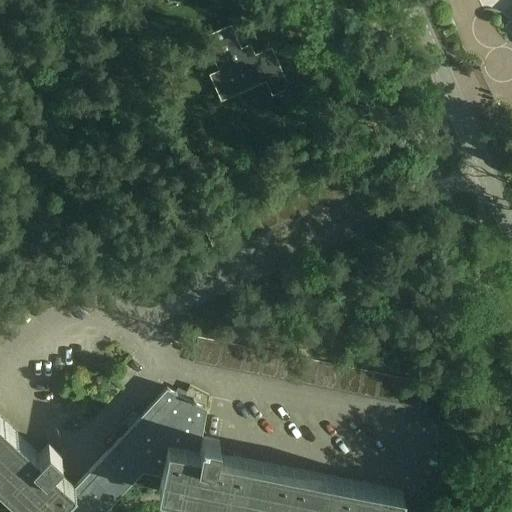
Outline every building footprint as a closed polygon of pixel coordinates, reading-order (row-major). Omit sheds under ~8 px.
[(243,51),(231,23),(203,35),(218,69),(209,73),(221,100),(265,80),(272,94),(289,86),(271,45),(254,53),(243,51)] [(360,189),(350,166),(338,171),(348,194),(360,189)] [(337,199),(348,194),(338,171),(327,176),(337,199)] [(337,199),(327,176),(316,181),(326,204),(337,199)] [(315,209),(326,204),(316,181),(305,186),(315,209)] [(315,209),(305,186),(294,191),(304,214),(315,209)] [(293,219),(304,214),(294,191),(283,196),(293,219)] [(282,224),(293,219),(283,196),(272,201),(282,224)] [(271,229),(282,224),(272,201),(261,206),(271,229)] [(260,234),(271,229),(261,206),(249,211),(260,234)] [(260,234),(249,211),(238,216),(249,239),(260,234)] [(180,234),(202,225),(197,212),(175,222),(180,234)] [(238,244),(249,239),(238,216),(227,221),(238,244)] [(227,249),(238,244),(227,221),(216,226),(227,249)] [(216,254),(227,249),(216,226),(205,231),(216,254)] [(193,362),(206,364),(211,338),(198,336),(193,362)] [(223,341),(211,338),(206,364),(217,367),(223,341)] [(234,343),(223,341),(217,367),(229,369),(234,343)] [(246,345),(234,343),(229,369),(241,371),(246,345)] [(241,371),(253,374),(258,348),(246,345),(241,371)] [(270,350),(258,348),(253,374),(265,376),(270,350)] [(265,376),(276,378),(282,352),(270,350),(265,376)] [(293,355),(282,352),(276,378),(288,381),(293,355)] [(288,381),(300,383),(305,357),(293,355),(288,381)] [(317,360),(305,357),(300,383),(312,385),(317,360)] [(312,385),(324,388),(329,362),(317,360),(312,385)] [(341,364),(329,362),(324,388),(336,390),(341,364)] [(336,390),(347,392),(352,367),(341,364),(336,390)] [(364,369),(352,367),(347,392),(359,395),(364,369)] [(359,395),(371,397),(376,371),(364,369),(359,395)] [(388,374),(376,371),(371,397),(383,399),(388,374)] [(383,399),(395,402),(400,376),(388,374),(383,399)] [(411,378),(400,376),(395,402),(406,404),(411,378)] [(423,381),(411,378),(406,404),(418,407),(423,381)] [(39,451),(0,415),(0,482),(31,511),(103,511),(143,470),(162,474),(159,491),(268,511),(397,511),(402,488),(216,451),(219,438),(201,434),(209,394),(190,385),(184,395),(167,386),(75,485),(52,464),(61,453),(48,441),(39,451)]
